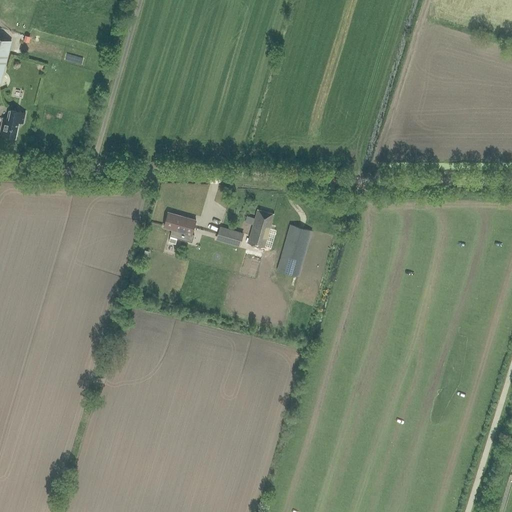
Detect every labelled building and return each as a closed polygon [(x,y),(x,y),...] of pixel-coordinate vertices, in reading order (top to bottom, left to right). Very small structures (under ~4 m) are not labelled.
[(0,85),(0,86),(12,41),(0,37),(0,85)] [(26,113),(10,109),(10,110),(9,110),(7,119),(3,118),(0,133),(0,134),(16,138),(19,123),(24,124),(26,113)] [(271,225),(274,214),(257,209),(255,218),(247,216),(245,223),(253,225),(248,244),(264,248),(271,225)] [(192,243),(194,235),(192,234),(196,220),(168,212),(168,213),(164,227),(172,230),(170,237),(192,243)] [(299,277),(312,231),(291,225),(277,271),(299,277)] [(239,246),(243,234),(221,227),(217,239),(239,246)]
